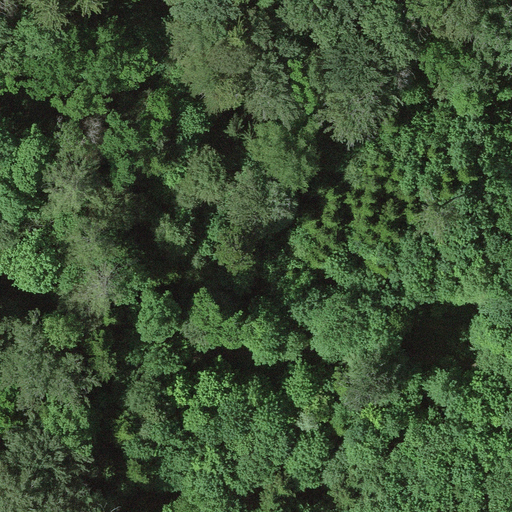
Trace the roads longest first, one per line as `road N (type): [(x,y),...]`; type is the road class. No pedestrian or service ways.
road 1 (track): [(0,50),(87,85),(160,102),(511,93)]
road 2 (track): [(511,369),(411,345),(267,345),(145,360),(0,353)]
